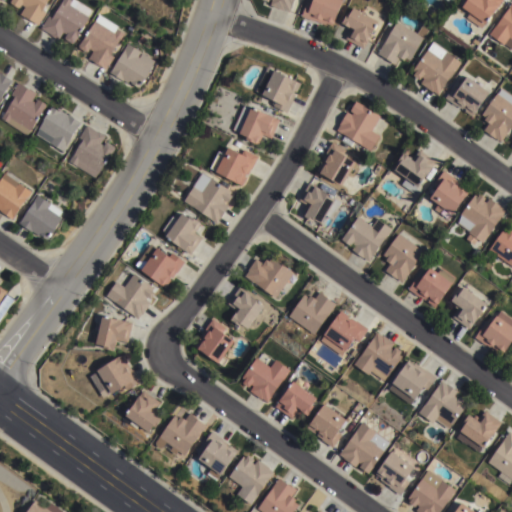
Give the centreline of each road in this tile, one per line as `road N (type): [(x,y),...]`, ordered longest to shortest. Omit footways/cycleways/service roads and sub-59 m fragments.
road 1 (residential): [(0,379),(156,136),(217,0)]
road 2 (residential): [(212,17),(286,41),(395,99),(511,184)]
road 3 (residential): [(341,69),(257,217),(172,324),(167,344)]
road 4 (residential): [(257,217),(511,403)]
road 5 (residential): [(374,511),(172,365),(167,344)]
road 6 (primary): [(0,403),(155,511)]
road 7 (residential): [(0,38),(156,136)]
